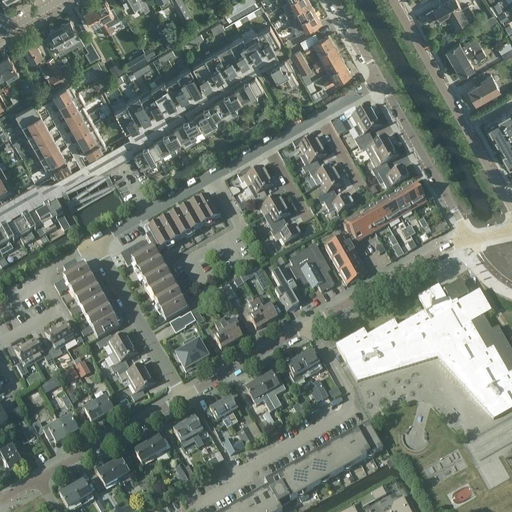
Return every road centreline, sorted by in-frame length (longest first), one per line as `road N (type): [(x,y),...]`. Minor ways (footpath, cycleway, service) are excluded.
road 1 (residential): [(191,505),(346,409),(306,325)]
road 2 (residential): [(511,209),(392,0)]
road 3 (residential): [(306,325),(470,238)]
road 4 (residential): [(380,83),(470,238)]
road 5 (residential): [(181,397),(91,244)]
road 6 (residential): [(36,482),(181,397)]
road 7 (residential): [(0,347),(58,312),(42,276),(91,244)]
road 8 (residential): [(181,397),(306,325)]
